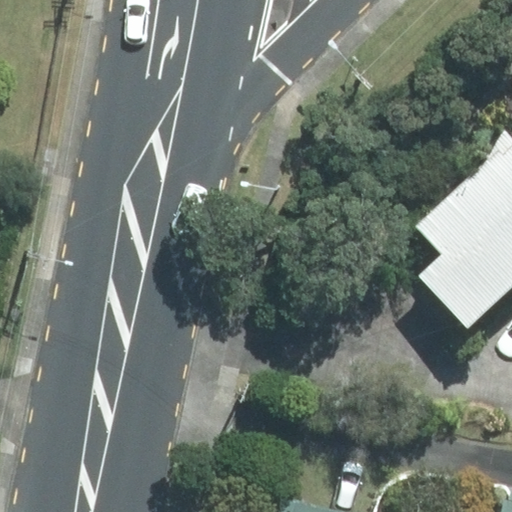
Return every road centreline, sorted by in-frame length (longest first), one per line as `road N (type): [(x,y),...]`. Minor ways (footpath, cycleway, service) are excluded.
road 1 (secondary): [(77,511),(141,190)]
road 2 (secondary): [(322,0),(141,190)]
road 3 (secondary): [(141,190),(176,0)]
